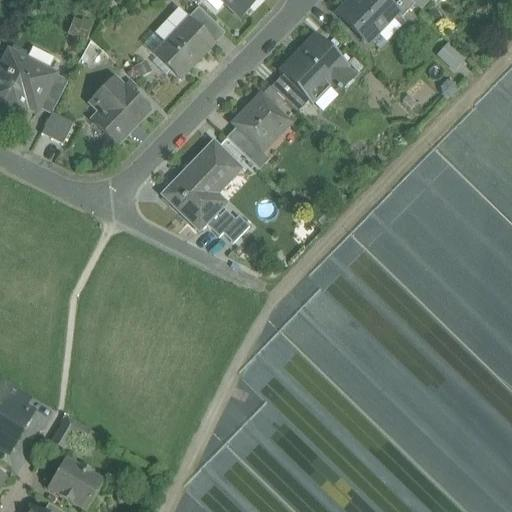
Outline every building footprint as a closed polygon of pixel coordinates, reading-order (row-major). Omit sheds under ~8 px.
[(257,0),(222,0),(240,16),(238,17),(239,18),(257,0)] [(356,0),(351,7),(348,5),(337,16),(366,44),(395,14),(396,13),(382,0),(356,0)] [(408,0),(382,0),(396,13),(395,14),(401,19),(414,5),(408,0)] [(408,0),(414,5),(420,11),(429,2),(427,0),(408,0)] [(222,32),(198,9),(188,19),(212,42),(222,32)] [(188,19),(152,56),(179,82),(215,45),(212,42),(188,19)] [(316,38),(280,75),(309,102),(312,106),(314,104),(308,98),(325,80),(335,89),(334,90),(334,95),(335,95),(337,96),(354,78),(344,68),(345,67),(316,38)] [(455,71),(466,59),(448,43),(437,55),(455,71)] [(55,76),(8,52),(0,67),(0,110),(20,121),(29,105),(37,109),(41,102),(42,102),(52,83),(55,76)] [(309,102),(282,77),(270,89),(297,114),(309,102)] [(148,113),(114,80),(98,97),(107,106),(92,121),(117,146),(148,113)] [(52,83),(42,102),(41,102),(37,109),(51,116),(52,114),(64,89),(52,83)] [(260,96),(231,126),(235,130),(258,151),(259,151),(287,122),(260,96)] [(73,125),(52,114),(51,116),(41,135),(62,146),(73,125)] [(235,130),(226,140),(259,172),(269,161),(259,151),(258,151),(235,130)] [(213,144),(162,197),(198,232),(215,215),(204,204),(222,185),(224,187),(240,171),(213,144)] [(223,208),(198,241),(225,261),(250,228),(223,208)] [(30,397),(0,379),(0,396),(23,409),(30,397)] [(23,409),(0,396),(0,447),(9,453),(32,415),(23,409)] [(67,418),(51,444),(63,451),(71,437),(84,445),(90,433),(98,438),(99,437),(67,418)] [(79,468),(65,460),(47,491),(82,511),(85,511),(103,482),(91,475),(92,473),(80,466),(79,468)]
